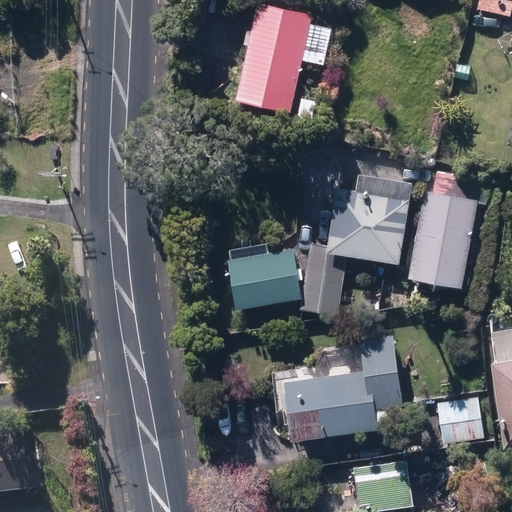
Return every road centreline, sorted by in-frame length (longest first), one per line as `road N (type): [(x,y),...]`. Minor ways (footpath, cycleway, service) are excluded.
road 1 (secondary): [(158,511),(121,278),(126,0)]
road 2 (track): [(0,82),(124,81)]
